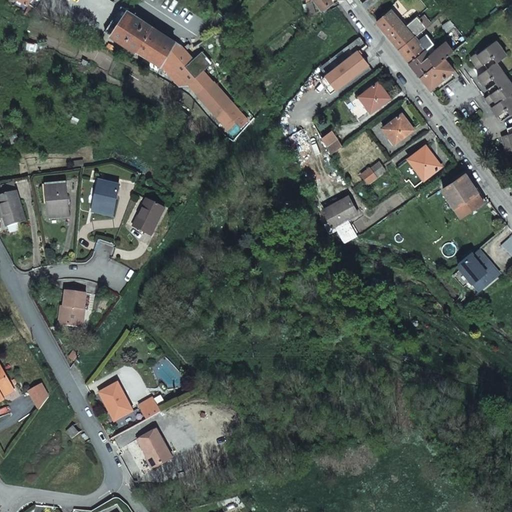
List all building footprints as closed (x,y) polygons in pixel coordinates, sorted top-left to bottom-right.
[(22,0),(36,9),(41,0),(22,0)] [(313,0),(321,10),(332,2),(330,0),(304,0),(305,2),(307,0),(313,0)] [(381,5),(377,0),(364,0),(361,3),(370,14),(377,9),(381,5)] [(416,35),(427,25),(420,16),(419,15),(407,25),(402,18),(411,8),(402,0),(396,0),(388,9),(389,12),(376,22),(399,50),(416,35)] [(105,32),(111,36),(127,10),(121,6),(105,32)] [(127,10),(111,36),(138,54),(140,52),(145,55),(161,66),(176,41),(175,40),(127,10)] [(425,12),(420,16),(427,25),(432,21),(425,12)] [(448,31),(456,23),(452,17),(443,25),(448,31)] [(410,63),(427,49),(435,41),(428,33),(420,39),(416,35),(399,50),(404,56),(410,63)] [(368,65),(357,52),(365,45),(359,37),(319,68),(336,89),(368,65)] [(489,66),(479,73),(485,82),(489,79),(496,88),(492,91),(486,95),(499,113),(503,110),(506,115),(511,110),(511,91),(511,89),(511,79),(497,60),(507,52),(497,38),(473,56),(479,65),(485,60),(489,58),(493,63),(489,66)] [(421,77),(446,56),(455,49),(448,39),(439,46),(430,53),(427,49),(410,63),(420,78),(421,77)] [(176,41),(161,66),(179,86),(189,85),(232,133),(247,120),(204,70),(212,63),(203,52),(195,60),(181,44),(176,41)] [(430,53),(439,46),(435,41),(427,49),(430,53)] [(158,70),(161,66),(145,55),(142,59),(158,70)] [(427,83),(431,89),(455,69),(446,56),(421,77),(427,83)] [(427,83),(421,77),(420,78),(430,90),(431,89),(427,83)] [(496,88),(489,79),(485,82),(492,91),(496,88)] [(371,113),(389,98),(377,82),(358,96),(371,113)] [(394,144),(413,130),(401,114),(382,128),(394,144)] [(511,125),(511,131),(503,134),(509,156),(511,154),(511,125)] [(331,154),(342,146),(332,131),(322,139),(327,147),(331,154)] [(414,187),(441,167),(425,146),(396,168),(406,182),(409,180),(414,187)] [(365,180),(373,173),(370,169),(361,175),(365,180)] [(484,202),(465,173),(463,170),(450,179),(452,182),(443,189),(462,217),(484,202)] [(368,184),(377,177),(373,173),(365,180),(368,184)] [(93,212),(112,216),(118,186),(99,182),(93,212)] [(3,187),(6,196),(18,192),(15,183),(3,187)] [(50,218),(69,216),(67,186),(46,188),(50,218)] [(8,227),(27,222),(18,192),(6,196),(0,197),(0,208),(2,208),(5,218),(8,227)] [(332,233),(336,230),(356,238),(347,222),(359,215),(348,196),(323,210),(330,221),(326,224),(332,233)] [(133,226),(151,235),(165,208),(146,199),(133,226)] [(511,234),(501,244),(511,255),(511,234)] [(485,261),(488,259),(479,248),(458,265),(479,290),(492,279),(485,271),(490,267),(485,261)] [(81,309),(85,309),(88,293),(67,289),(65,305),(62,304),(59,322),(78,326),(81,309)] [(84,327),(87,310),(85,309),(81,309),(78,326),(84,327)] [(2,397),(13,390),(0,368),(0,404),(4,402),(3,400),(2,397)] [(121,419),(133,412),(118,383),(99,392),(107,408),(109,407),(115,421),(120,418),(121,419)] [(3,400),(14,394),(13,390),(2,397),(3,400)] [(134,415),(139,425),(160,414),(153,400),(139,407),(141,411),(134,415)] [(67,434),(74,440),(80,434),(73,428),(67,434)] [(171,461),(156,432),(136,442),(152,471),(171,461)]
